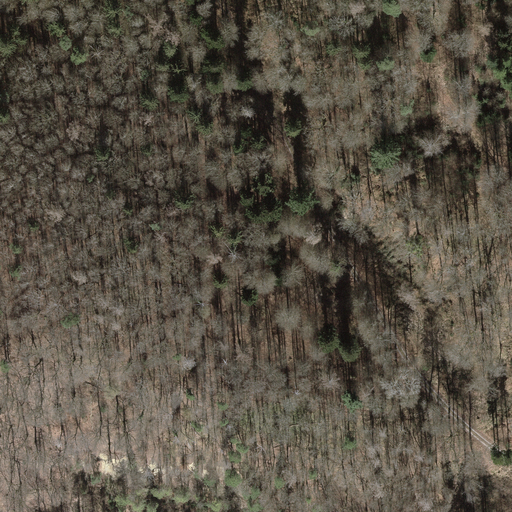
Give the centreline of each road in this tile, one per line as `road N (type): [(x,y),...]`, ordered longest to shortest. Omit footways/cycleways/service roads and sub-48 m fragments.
road 1 (track): [(221,0),(310,191),(445,410),(511,459)]
road 2 (track): [(397,0),(450,104),(511,172)]
